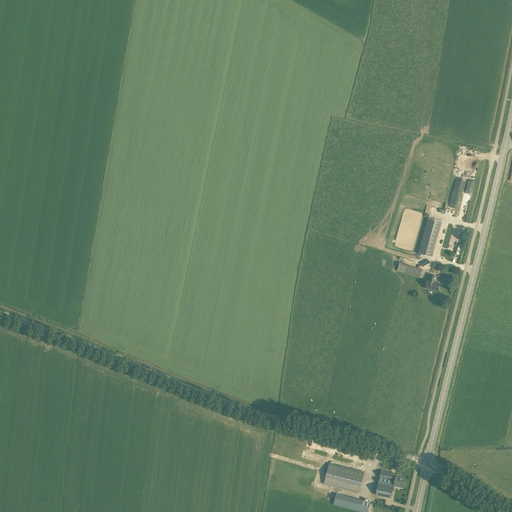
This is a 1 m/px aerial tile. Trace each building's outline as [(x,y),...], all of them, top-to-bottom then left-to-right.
[(452,201),(452,205),(456,206),(461,183),(453,182),(449,201),(452,201)] [(431,257),(441,221),(428,218),(418,253),(431,257)] [(397,270),(420,277),(423,270),(400,262),(397,270)] [(428,279),(425,288),(437,292),(440,283),(435,282),(437,277),(430,275),(429,280),(428,279)] [(359,492),(364,472),(329,464),(324,484),(359,492)] [(406,478),(396,476),(395,479),(392,478),(393,473),(381,470),(375,494),(391,498),(394,485),(404,487),(406,478)] [(333,505),(362,511),(367,511),(371,502),(336,493),(334,500),(333,505)]
